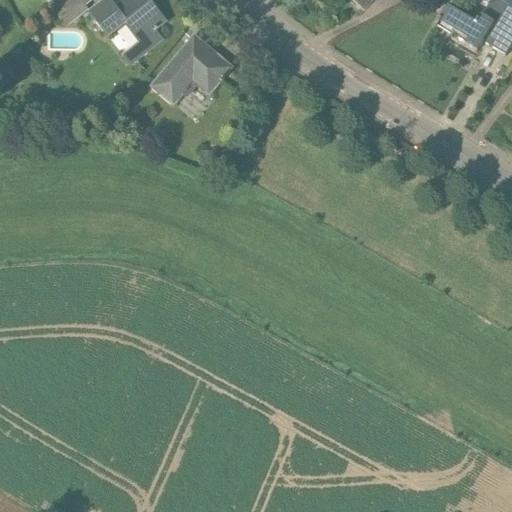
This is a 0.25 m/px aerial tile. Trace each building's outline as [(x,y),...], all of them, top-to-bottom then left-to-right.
[(47,0),(53,9),(63,0),(47,0)] [(63,0),(53,9),(67,27),(89,11),(86,7),(95,0),(63,0)] [(110,0),(90,16),(108,41),(126,27),(139,45),(122,58),(130,67),(148,53),(141,43),(154,33),(155,33),(158,31),(158,30),(166,24),(151,5),(147,8),(141,0),(110,0)] [(352,0),(365,12),(376,0),(352,0)] [(476,24),(448,7),(440,20),(439,20),(435,27),(438,29),(440,24),(468,41),(465,46),(477,53),(483,43),(506,57),(511,47),(511,12),(502,29),(482,17),(480,21),(478,20),(476,24)] [(194,38),(151,89),(174,109),(194,86),(209,98),(232,70),(194,38)] [(0,75),(11,85),(19,77),(6,66),(0,72),(0,75)]
